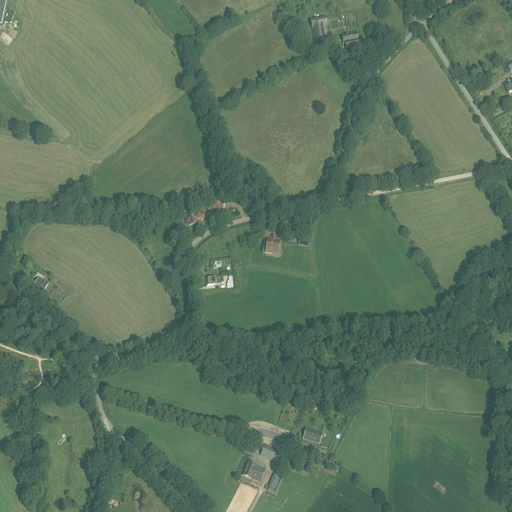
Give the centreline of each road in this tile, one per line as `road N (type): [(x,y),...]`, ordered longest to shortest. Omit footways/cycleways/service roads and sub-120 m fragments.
road 1 (unclassified): [(105,358),(182,327),(188,255),(198,239),(325,195),(369,83),(421,21)]
road 2 (track): [(511,166),(319,200)]
road 3 (unclassified): [(511,163),(421,21)]
road 4 (track): [(97,397),(226,435),(249,450)]
road 5 (unclassified): [(192,511),(103,418)]
